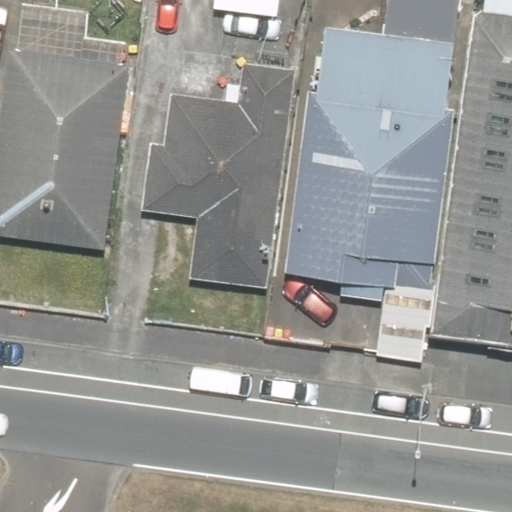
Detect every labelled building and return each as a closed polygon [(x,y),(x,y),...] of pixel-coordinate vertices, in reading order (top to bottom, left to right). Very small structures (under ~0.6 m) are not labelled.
[(185,0),(151,0),(148,40),(182,43),(185,0)] [(270,0),(225,0),(222,34),(266,39),(270,0)] [(511,0),(486,0),(484,22),(471,20),(467,49),(466,55),(440,270),(436,300),(430,346),(511,356),(511,0)] [(86,33),(11,24),(0,120),(0,243),(106,257),(129,62),(83,56),(86,33)] [(466,55),(327,38),(321,86),(308,84),(283,281),(382,294),(385,264),(440,270),(466,55)] [(151,144),(137,252),(156,254),(160,223),(197,227),(190,285),(274,295),(301,75),(242,68),(239,86),(223,84),(220,106),(172,100),(167,146),(151,144)]
